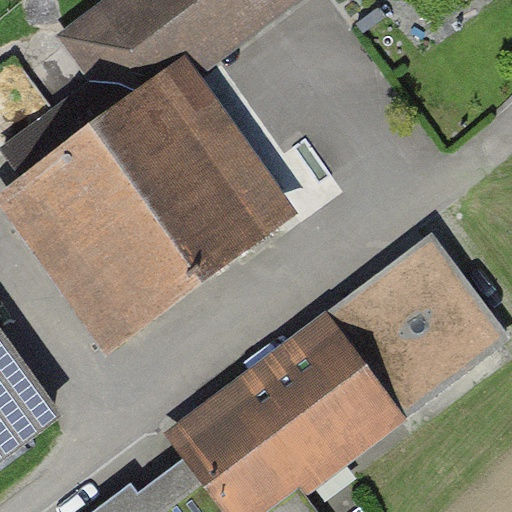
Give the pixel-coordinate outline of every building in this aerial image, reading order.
[(83,0),(68,11),(140,114),(304,0),(83,0)] [(197,78),(9,213),(125,374),(313,240),(197,78)] [(336,324),(148,463),(163,483),(184,511),(289,511),(410,424),(336,324)] [(0,342),(0,479),(64,437),(0,342)] [(184,511),(163,483),(123,511),(184,511)]
